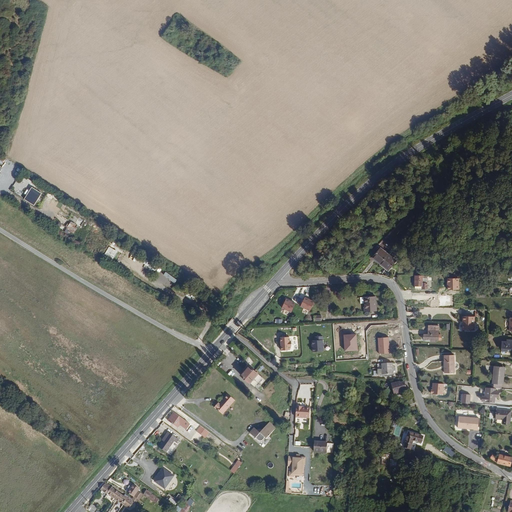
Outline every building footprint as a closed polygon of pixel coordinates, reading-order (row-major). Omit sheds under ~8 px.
[(17,193),(24,197),(28,191),(21,187),(17,193)] [(35,204),(42,193),(33,188),(27,199),(35,204)] [(62,210),(65,203),(58,200),(55,206),(62,210)] [(75,233),(79,225),(71,221),(67,228),(75,233)] [(112,260),(119,249),(111,244),(104,255),(112,260)] [(388,270),(396,260),(380,248),(372,259),(388,270)] [(169,279),(176,283),(178,278),(165,271),(162,278),(168,281),(169,279)] [(424,283),(424,275),(415,275),(415,286),(416,286),(424,286),(424,289),(428,289),(428,283),(424,283)] [(376,312),(375,296),(364,297),(365,303),(365,312),(376,312)] [(314,302),(305,297),(301,306),(310,310),(314,302)] [(296,303),(286,299),(282,308),(291,312),(296,303)] [(475,331),(475,317),(465,317),(464,324),(464,331),(475,331)] [(441,342),(441,336),(438,336),(438,327),(427,326),(426,337),(423,337),(422,338),(422,339),(421,340),(422,341),(423,342),(425,342),(431,342),(431,344),(435,344),(435,342),(441,342)] [(356,334),(344,335),(345,351),(357,350),(356,334)] [(289,336),(280,337),(282,350),(289,350),(289,346),(292,346),(291,342),(290,342),(289,336)] [(323,336),(315,336),(315,341),(312,341),(313,352),(324,351),(323,336)] [(389,337),(378,338),(379,354),(390,353),(389,337)] [(511,339),(507,339),(507,342),(502,342),(501,349),(506,349),(506,351),(511,351),(511,349),(511,348),(511,339)] [(454,374),(454,355),(444,355),(444,374),(454,374)] [(393,376),(393,363),(382,364),(382,372),(382,378),(382,376),(393,376)] [(503,385),(504,378),(502,377),(503,367),(493,366),(492,388),(496,389),(501,389),(502,385),(503,385)] [(251,385),(260,375),(250,367),(242,377),(251,385)] [(406,389),(404,383),(400,384),(399,382),(392,384),(395,393),(406,389)] [(444,384),(433,384),(433,389),(431,389),(431,394),(443,394),(444,384)] [(495,401),(495,397),(498,397),(499,392),(496,391),(496,389),(492,388),(487,388),(487,394),(483,394),(483,398),(486,398),(486,400),(495,401)] [(224,415),(236,401),(227,394),(219,405),(218,404),(215,409),(224,415)] [(471,395),(462,394),(462,403),(470,403),(471,395)] [(309,418),(310,408),(302,407),(302,406),(296,406),(295,417),(309,418)] [(509,426),(511,412),(510,412),(511,409),(498,407),(495,421),(503,422),(502,425),(509,426)] [(176,428),(182,419),(175,414),(169,423),(176,428)] [(479,430),(479,418),(459,417),(458,428),(479,430)] [(191,425),(182,419),(176,428),(178,429),(180,425),(187,430),(191,425)] [(264,437),(267,439),(276,428),(269,422),(263,429),(260,429),(257,430),(254,429),(250,433),(255,438),(257,439),(258,439),(259,441),(260,441),(261,441),(263,440),(264,439),(264,438),(264,437)] [(205,438),(209,432),(201,426),(196,432),(205,438)] [(166,452),(173,441),(176,443),(178,439),(168,432),(166,435),(168,437),(164,442),(160,448),(166,452)] [(422,444),(424,437),(409,433),(405,448),(411,450),(414,442),(422,444)] [(327,452),(327,442),(315,441),(314,452),(327,452)] [(511,468),(511,466),(511,459),(501,457),(500,458),(495,454),(492,460),(499,464),(499,465),(511,468)] [(305,457),(295,457),(295,458),(288,458),(288,466),(289,466),(288,477),(295,477),(295,474),(302,474),(303,465),(305,465),(305,457)] [(242,463),(239,460),(231,471),(234,474),(242,463)] [(165,490),(175,476),(164,468),(154,482),(165,490)] [(129,499),(108,484),(102,491),(128,510),(141,493),(137,490),(138,488),(131,483),(129,486),(125,491),(131,495),(129,499)] [(157,503),(161,498),(147,489),(143,495),(157,503)] [(183,508),(178,505),(175,509),(179,511),(186,511),(194,501),(190,498),(183,508)]
